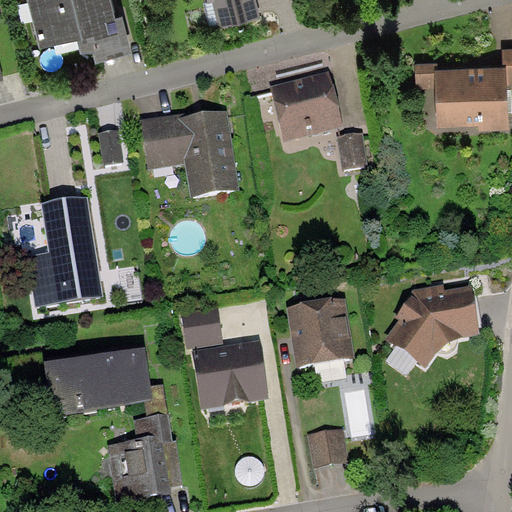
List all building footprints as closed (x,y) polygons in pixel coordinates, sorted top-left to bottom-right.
[(29,0),(42,49),(82,39),(86,54),(96,52),(98,61),(134,52),(125,15),(117,17),(112,0),(29,0)] [(213,0),(219,23),(260,12),(256,0),(213,0)] [(511,44),(502,45),(503,60),(507,59),(508,80),(511,80),(511,44)] [(436,83),(435,63),(435,58),(415,59),(416,84),(436,83)] [(503,60),(435,63),(436,83),(437,121),(479,119),(480,124),(510,123),(508,80),(507,59),(503,60)] [(329,72),(270,87),(285,143),(344,128),(329,72)] [(227,112),(179,119),(179,116),(141,121),(148,170),(185,165),(191,199),(239,191),(227,112)] [(119,131),(99,135),(104,167),(124,163),(119,131)] [(363,134),(337,138),(343,171),(369,167),(363,134)] [(102,297),(86,199),(42,206),(49,254),(28,257),(36,308),(102,297)] [(444,286),(413,291),(410,295),(413,297),(396,319),(401,321),(387,342),(425,371),(435,356),(447,346),(463,339),(479,336),(472,287),(445,291),(444,286)] [(345,300),(287,309),(297,368),(354,359),(345,300)] [(193,352),(223,348),(218,307),(181,312),(187,353),(193,352)] [(223,348),(193,352),(201,410),(268,400),(260,342),(223,348)] [(145,351),(44,366),(52,417),(145,403),(153,401),(151,387),(145,351)] [(163,385),(151,387),(153,401),(145,403),(148,419),(168,416),(163,385)] [(148,419),(134,422),(137,441),(108,446),(118,503),(172,494),(171,487),(183,485),(176,442),(173,443),(168,416),(148,419)] [(343,429),(307,435),(313,469),(349,463),(343,429)]
